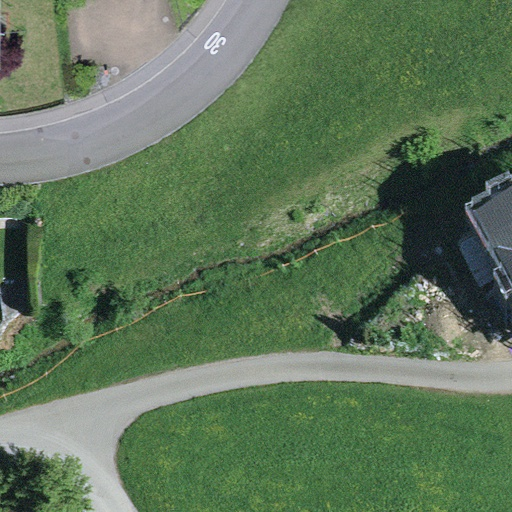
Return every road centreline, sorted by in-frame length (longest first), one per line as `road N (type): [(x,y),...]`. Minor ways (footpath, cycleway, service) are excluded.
road 1 (unclassified): [(0,435),(68,411),(308,363),(511,374)]
road 2 (residential): [(0,153),(70,145),(160,103),(213,56),(250,0)]
